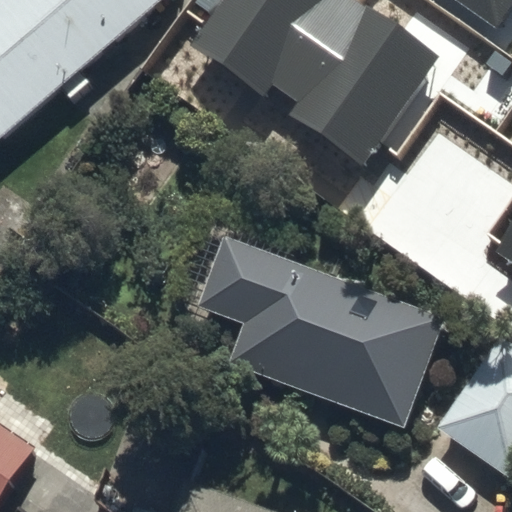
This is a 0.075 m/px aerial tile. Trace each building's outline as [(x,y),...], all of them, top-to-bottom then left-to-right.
[(2,0),(0,2),(0,144),(2,146),(177,0),(2,0)] [(438,59),(354,0),(222,0),(190,47),(263,99),(273,85),(297,102),(288,115),(361,167),(438,59)] [(511,4),(511,0),(454,0),(497,28),(511,4)] [(511,228),(493,257),(511,269),(511,228)] [(238,377),(411,438),(451,325),(279,264),(228,246),(203,316),(254,334),(238,377)] [(443,437),(511,483),(511,343),(508,340),(443,437)] [(0,511),(6,511),(45,455),(0,425),(0,511)] [(181,511),(263,511),(191,486),(181,511)]
